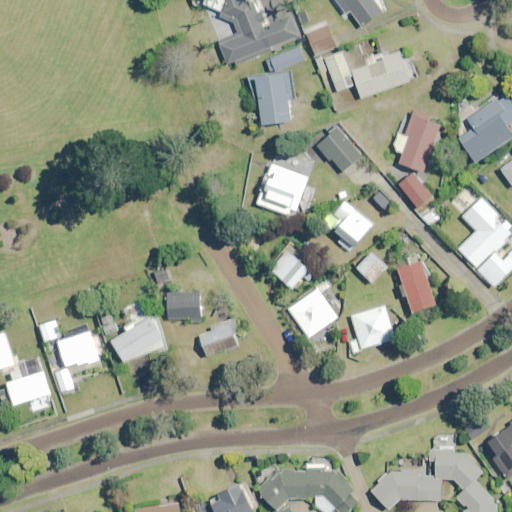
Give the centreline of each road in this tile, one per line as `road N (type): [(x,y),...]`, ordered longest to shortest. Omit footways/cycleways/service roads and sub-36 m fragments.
road 1 (residential): [(322,431),(165,445),(0,498)]
road 2 (residential): [(0,457),(176,404),(313,393)]
road 3 (residential): [(313,393),(409,367),(511,308)]
road 4 (residential): [(511,357),(426,403),(322,431)]
road 5 (unknown): [(313,393),(217,221)]
